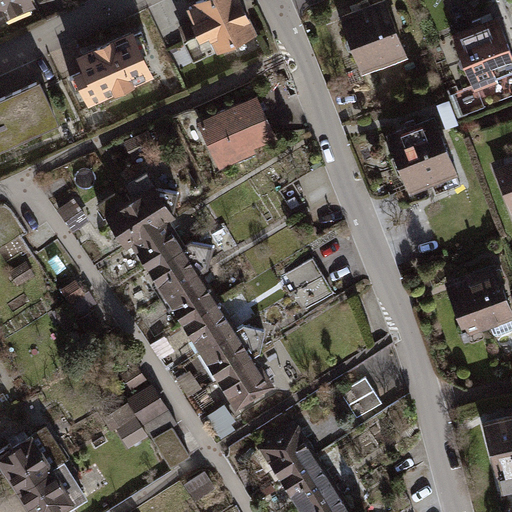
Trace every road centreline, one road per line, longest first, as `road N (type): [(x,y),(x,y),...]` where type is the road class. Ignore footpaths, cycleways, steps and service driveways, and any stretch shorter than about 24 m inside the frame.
road 1 (residential): [(277,11),(406,328),(454,511)]
road 2 (residential): [(21,179),(249,511)]
road 3 (residential): [(0,57),(129,0)]
